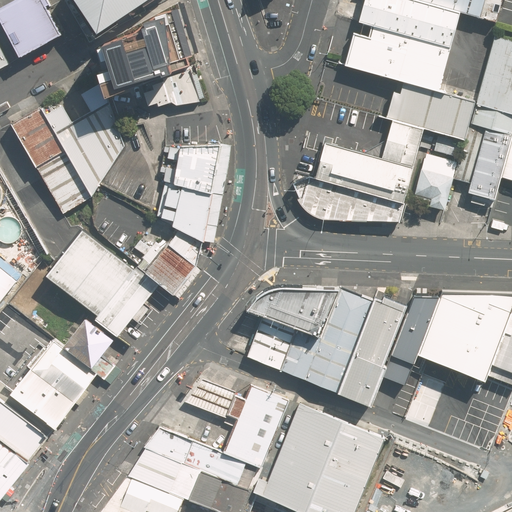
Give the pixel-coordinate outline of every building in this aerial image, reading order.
[(60,34),(42,0),(12,0),(0,6),(0,23),(18,57),(60,34)] [(69,0),(88,29),(93,36),(149,0),(69,0)] [(450,46),(459,11),(417,0),(363,0),(358,22),(372,26),(450,46)] [(417,0),(459,11),(496,22),(501,0),(417,0)] [(131,80),(191,59),(173,2),(99,44),(116,86),(131,80)] [(403,81),(438,90),(450,46),(372,26),(369,38),(354,34),(346,65),(403,81)] [(511,132),(511,38),(495,34),(455,179),(462,181),(469,183),(467,192),(493,200),(500,176),(511,132)] [(0,68),(11,63),(0,42),(0,68)] [(176,104),(207,98),(197,66),(144,85),(149,104),(157,101),(158,106),(172,101),(176,104)] [(94,196),(127,144),(105,81),(84,93),(93,110),(75,120),(65,104),(48,113),(94,196)] [(423,128),(464,138),(474,99),(438,90),(403,81),(400,93),(393,91),(386,118),(392,119),(423,128)] [(44,106),(15,122),(65,212),(94,196),(48,113),(44,106)] [(382,158),(324,142),(314,177),(404,201),(423,128),(392,119),(382,158)] [(511,132),(500,176),(511,179),(511,132)] [(218,143),(181,145),(174,183),(210,192),(218,143)] [(428,205),(442,209),(455,163),(425,155),(414,194),(430,198),(428,205)] [(400,222),(404,201),(314,177),(311,176),(291,184),(300,196),(296,199),(304,208),(309,213),(316,217),(323,219),(400,222)] [(182,186),(172,224),(180,228),(201,240),(210,192),(182,186)] [(22,223),(19,219),(16,216),(11,214),(7,214),(2,216),(0,217),(0,237),(1,238),(5,240),(9,241),(13,240),(17,238),(20,235),(22,231),(23,227),(22,223)] [(168,243),(195,264),(197,255),(201,240),(180,228),(172,238),(168,243)] [(155,287),(81,230),(45,276),(96,316),(93,319),(116,337),(155,287)] [(195,264),(168,243),(144,270),(172,294),(195,264)] [(0,267),(0,307),(19,283),(0,267)] [(320,335),(340,285),(318,284),(294,283),(283,282),(273,282),(267,284),(261,288),(249,308),(264,313),(297,326),(320,335)] [(334,389),(371,298),(340,285),(320,335),(297,326),(281,369),(334,389)] [(392,347),(483,378),(511,293),(511,292),(412,294),(392,347)] [(371,298),(334,389),(369,404),(385,364),(381,363),(406,305),(383,296),(380,301),(371,298)] [(281,369),(297,326),(264,313),(248,356),(281,369)] [(113,339),(85,316),(63,346),(97,372),(104,378),(115,364),(103,354),(113,339)] [(63,346),(54,338),(32,367),(75,401),(97,372),(63,346)] [(75,401),(32,367),(11,393),(54,427),(75,401)] [(226,416),(237,391),(203,377),(185,400),(226,416)] [(260,467),(288,400),(250,384),(222,452),(260,467)] [(352,511),(382,439),(289,400),(253,489),(310,511),(352,511)] [(43,439),(0,405),(0,442),(25,462),(43,439)] [(222,452),(165,427),(129,473),(184,495),(227,511),(240,511),(260,467),(222,452)] [(0,493),(25,462),(0,442),(0,493)] [(177,511),(184,495),(129,473),(100,511),(177,511)]
